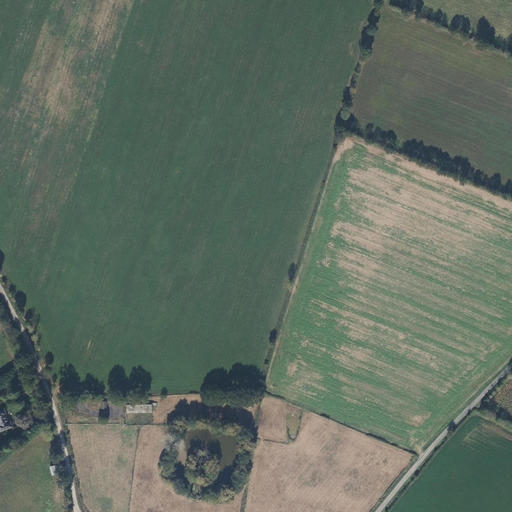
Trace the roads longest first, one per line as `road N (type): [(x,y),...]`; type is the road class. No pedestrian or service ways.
road 1 (unclassified): [(77,511),(62,431),(0,285)]
road 2 (unclassified): [(511,364),(378,511)]
